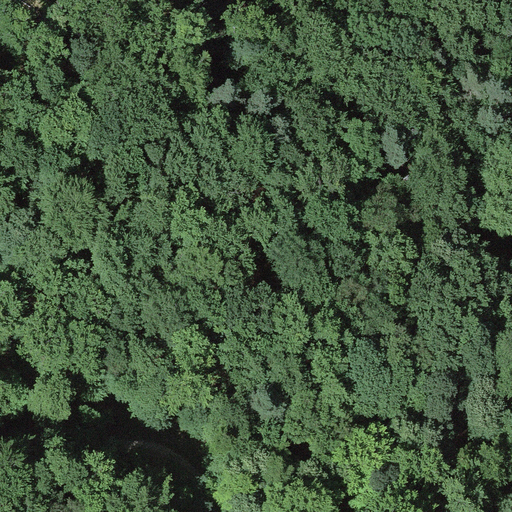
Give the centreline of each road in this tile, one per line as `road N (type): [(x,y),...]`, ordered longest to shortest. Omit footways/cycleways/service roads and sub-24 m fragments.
road 1 (track): [(0,435),(108,436),(161,452),(205,488),(213,511)]
road 2 (track): [(161,452),(85,397),(0,370)]
